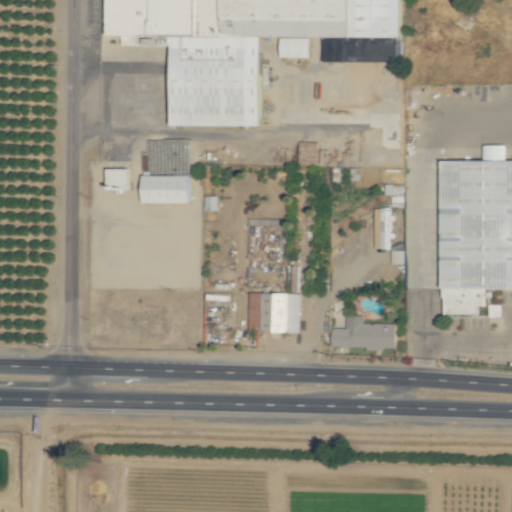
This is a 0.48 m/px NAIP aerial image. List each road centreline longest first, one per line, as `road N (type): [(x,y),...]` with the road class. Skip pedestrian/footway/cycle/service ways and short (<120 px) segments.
road 1 (primary): [(511,386),(0,367)]
road 2 (primary): [(0,399),(511,412)]
road 3 (residential): [(67,401),(81,0)]
